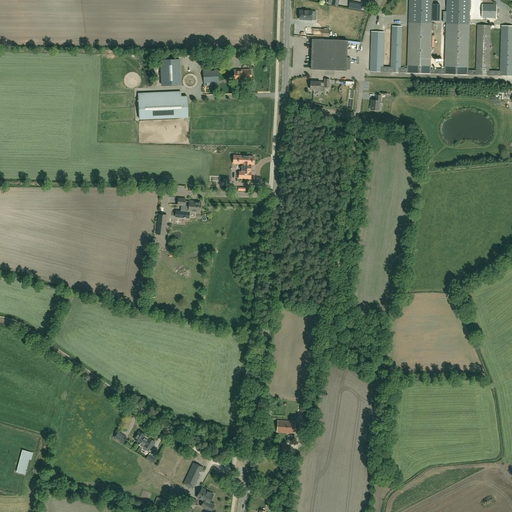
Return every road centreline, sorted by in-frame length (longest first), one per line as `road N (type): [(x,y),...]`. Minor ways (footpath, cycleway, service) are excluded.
road 1 (tertiary): [(245,482),(282,165),(287,0)]
road 2 (track): [(234,479),(26,331),(0,321)]
